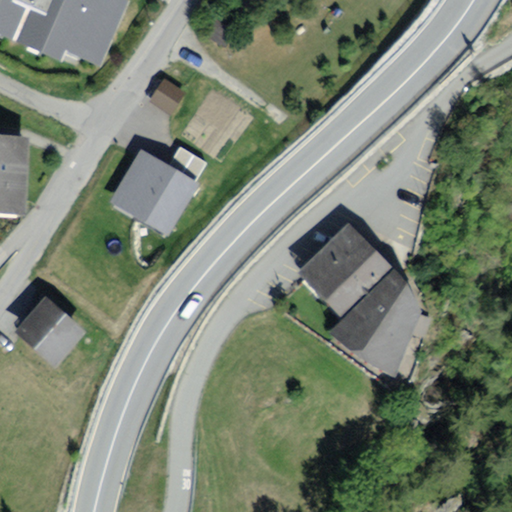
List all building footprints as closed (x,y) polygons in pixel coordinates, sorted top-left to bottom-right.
[(0,0),(0,28),(61,56),(64,49),(100,65),(129,0),(0,0)] [(27,141),(0,139),(0,220),(23,222),(27,141)] [(203,178),(141,142),(107,201),(169,237),(203,178)] [(396,299),(381,279),(340,236),(290,283),(331,327),(320,343),(381,388),(407,323),(396,299)] [(83,342),(46,307),(12,342),(49,377),(83,342)]
